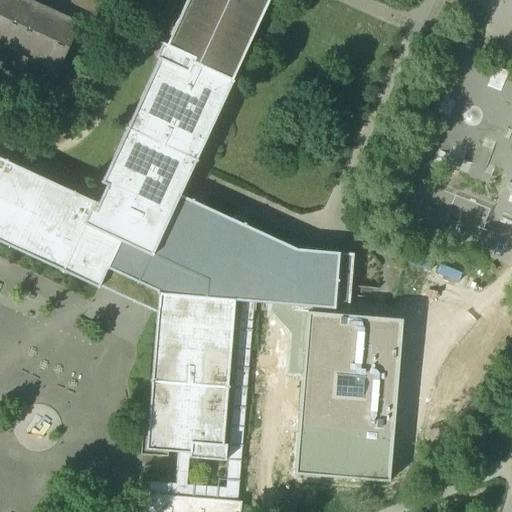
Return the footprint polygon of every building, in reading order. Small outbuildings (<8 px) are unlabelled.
[(77,25),(20,0),(0,0),(0,45),(56,71),(77,25)] [(186,0),(165,45),(161,43),(160,45),(161,45),(156,57),(155,57),(154,59),(158,60),(108,167),(106,166),(105,168),(112,171),(97,204),(92,202),(92,204),(0,161),(0,244),(98,291),(101,285),(157,310),(145,453),(188,457),(188,461),(225,464),(227,447),(222,446),(234,304),(290,308),(290,314),(308,315),(348,318),(353,256),(294,251),(179,198),(231,83),(232,84),(233,82),(232,81),(268,0),(186,0)] [(102,2),(98,0),(74,0),(67,16),(90,27),(102,2)] [(308,315),(296,477),(387,483),(399,322),(348,318),(308,315)] [(240,511),(241,505),(146,498),(144,511),(240,511)]
